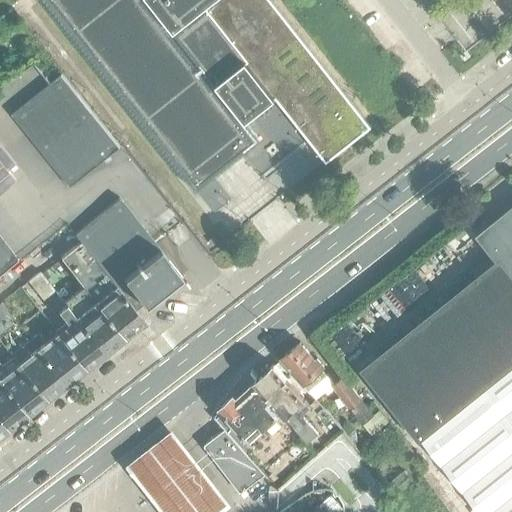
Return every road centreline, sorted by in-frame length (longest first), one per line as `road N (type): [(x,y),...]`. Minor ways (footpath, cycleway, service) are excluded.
road 1 (residential): [(511,73),(0,471)]
road 2 (primary): [(511,108),(0,503)]
road 3 (primary): [(32,511),(511,140)]
